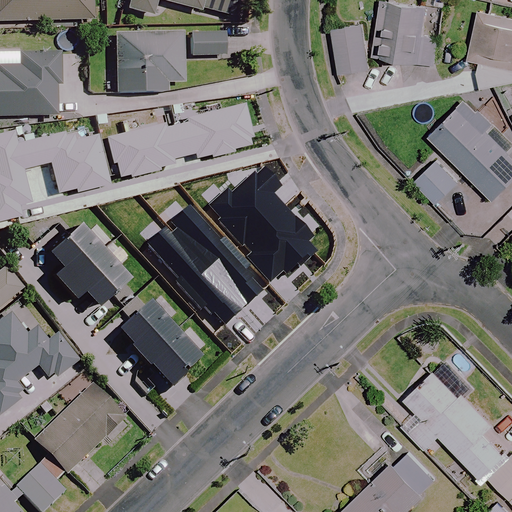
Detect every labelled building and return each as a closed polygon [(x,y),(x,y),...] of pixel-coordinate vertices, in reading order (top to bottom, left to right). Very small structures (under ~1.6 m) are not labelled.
[(0,0),(0,24),(90,23),(89,0),(0,0)] [(127,0),(124,11),(149,19),(154,2),(195,14),(226,24),(233,0),(127,0)] [(441,9),(380,2),(372,59),(433,66),(441,9)] [(511,19),(477,11),(466,61),(475,63),(479,90),(511,84),(511,19)] [(367,71),(361,26),(331,30),(338,75),(367,71)] [(181,85),(180,33),(111,35),(112,95),(163,93),(163,85),(181,85)] [(219,61),(219,34),(187,34),(187,61),(219,61)] [(0,119),(51,121),(52,101),(57,102),(59,53),(16,52),(16,65),(0,64),(0,119)] [(493,125),(470,102),(431,141),(491,202),(511,181),(511,160),(485,134),(493,125)] [(179,160),(163,123),(134,135),(128,121),(65,148),(75,173),(104,161),(115,187),(179,160)] [(457,183),(434,160),(412,181),(435,205),(457,183)] [(95,201),(89,173),(57,180),(63,208),(95,201)] [(241,234),(240,206),(198,207),(200,245),(189,246),(190,281),(209,280),(209,289),(200,289),(201,311),(246,309),(245,279),(252,279),(250,234),(241,234)] [(0,334),(33,308),(0,266),(0,334)] [(154,334),(139,299),(88,342),(112,370),(154,334)] [(48,390),(30,366),(19,374),(38,398),(48,390)] [(458,398),(432,372),(404,400),(416,412),(401,427),(424,450),(438,436),(480,479),(503,456),(482,434),(491,425),(461,395),(458,398)] [(122,424),(89,388),(30,442),(64,478),(122,424)] [(406,511),(436,484),(406,452),(341,511),(406,511)] [(511,455),(488,479),(511,503),(511,455)] [(3,479),(0,481),(0,511),(15,511),(12,508),(20,501),(29,511),(45,511),(66,495),(41,466),(12,491),(3,479)] [(505,511),(497,503),(487,511),(505,511)]
